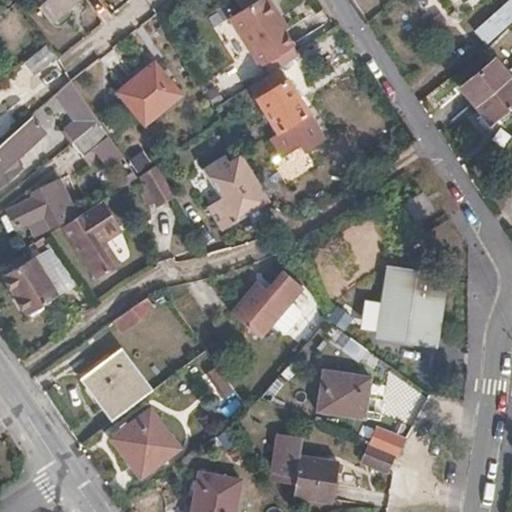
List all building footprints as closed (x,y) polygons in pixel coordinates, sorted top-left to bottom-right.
[(55,37),(99,0),(41,0),(32,8),(55,37)] [(229,0),(238,10),(250,0),(229,0)] [(264,0),(255,0),(242,10),(272,58),(291,45),(280,30),(269,15),(273,11),(264,0)] [(511,0),(505,0),(471,31),(485,47),(511,22),(511,0)] [(272,58),(242,10),(227,21),(260,67),(272,58)] [(284,26),(273,11),(269,15),(280,30),(284,26)] [(22,63),(34,76),(55,58),(44,44),(22,63)] [(511,77),(497,58),(462,85),(477,104),(484,99),(497,115),(511,103),(511,77)] [(156,60),(121,90),(148,122),(183,93),(156,60)] [(102,120),(75,79),(59,93),(79,120),(66,132),(75,144),(102,120)] [(291,147),(319,129),(285,80),(258,99),(291,147)] [(436,112),(444,121),(464,105),(456,95),(436,112)] [(33,118),(0,147),(0,189),(23,168),(16,160),(46,134),(33,118)] [(128,157),(102,120),(75,144),(84,156),(101,144),(116,165),(128,157)] [(267,201),(241,154),(228,161),(224,155),(202,168),(220,196),(205,205),(219,227),(267,201)] [(175,194),(158,162),(142,172),(146,179),(158,197),(161,202),(175,194)] [(37,232),(67,220),(77,214),(60,177),(42,184),(45,193),(10,208),(19,228),(32,222),(37,232)] [(158,197),(146,179),(142,182),(152,201),(158,197)] [(436,208),(425,194),(410,206),(420,220),(436,208)] [(122,219),(106,196),(77,214),(67,220),(63,223),(101,276),(118,265),(97,235),(122,219)] [(97,235),(118,265),(124,260),(107,236),(125,223),(122,219),(97,235)] [(33,313),(64,291),(36,253),(6,275),(33,313)] [(380,329),(416,335),(418,326),(436,330),(447,266),(393,256),(380,329)] [(258,281),(233,311),(259,335),(272,321),(285,333),(290,332),(303,316),(304,311),(289,299),(302,285),(285,270),(269,290),(258,281)] [(381,293),(366,290),(362,319),(377,321),(381,293)] [(145,297),(109,325),(117,336),(154,308),(145,297)] [(418,326),(416,335),(434,338),(436,330),(418,326)] [(346,340),(341,353),(357,360),(363,347),(346,340)] [(87,379),(117,418),(153,390),(124,351),(87,379)] [(217,399),(231,394),(220,365),(207,370),(217,399)] [(369,376),(322,369),(315,408),(362,415),(369,376)] [(152,409),(114,437),(143,476),(181,447),(152,409)] [(306,429),(280,425),(274,468),(300,473),(298,487),(337,492),(343,452),(304,445),(306,429)] [(385,468),(393,453),(368,443),(360,458),(385,468)] [(237,511),(242,477),(201,472),(195,511),(237,511)]
